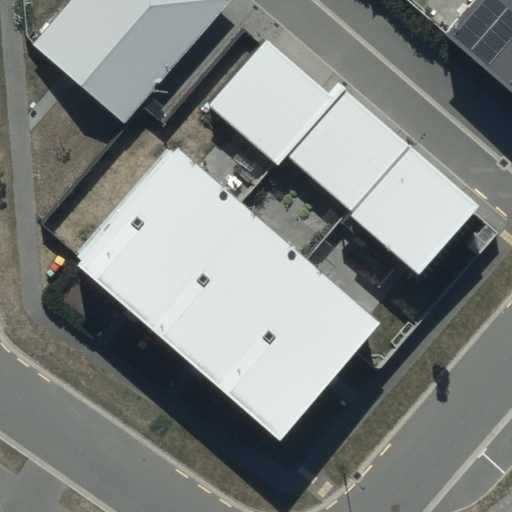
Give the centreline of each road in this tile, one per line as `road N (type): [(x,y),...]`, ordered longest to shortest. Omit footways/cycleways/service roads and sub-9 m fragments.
road 1 (residential): [(314,0),(511,168)]
road 2 (residential): [(186,511),(0,380)]
road 3 (residential): [(511,352),(371,511)]
